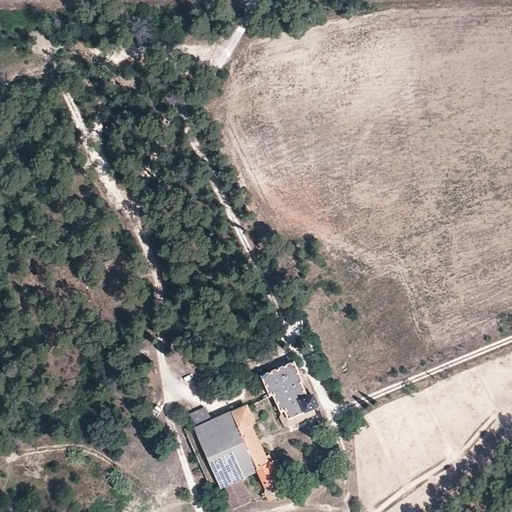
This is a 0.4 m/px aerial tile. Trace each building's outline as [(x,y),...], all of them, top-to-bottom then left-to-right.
[(275,371),(292,363),(289,355),(271,363),(275,371)] [(299,382),(300,381),(301,380),(294,363),(292,363),(275,371),(263,376),(271,394),(273,393),(299,382)] [(307,397),(299,382),(273,393),(281,410),(285,408),(289,417),(313,407),(317,405),(313,394),(307,397)] [(250,451),(261,446),(251,424),(255,422),(247,405),(238,409),(212,420),(195,427),(207,455),(244,439),(250,451)] [(195,427),(212,420),(206,406),(189,414),(195,427)] [(287,426),(316,413),(315,410),(313,407),(289,417),(285,408),(281,410),(281,417),(284,425),(287,426)] [(272,460),(268,462),(261,446),(250,451),(244,439),(207,455),(221,487),(242,477),(258,470),(265,485),(280,478),(272,460)] [(280,478),(265,485),(265,491),(262,492),(263,496),(266,495),(267,498),(269,500),(290,489),(284,476),(280,478)] [(242,477),(221,487),(226,501),(228,503),(229,504),(231,505),(233,506),(235,505),(251,499),(242,477)]
